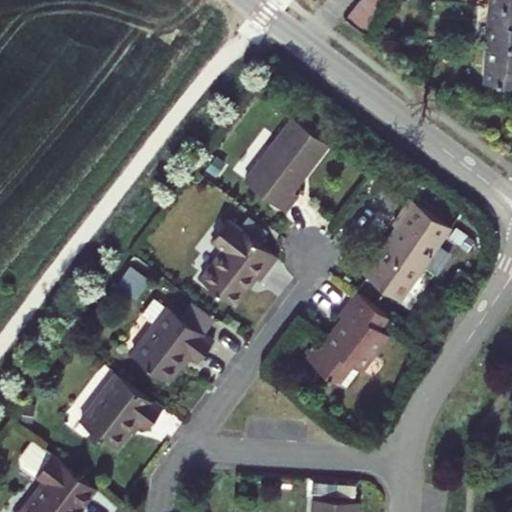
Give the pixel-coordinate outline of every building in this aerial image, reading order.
[(383,16),(361,0),(359,0),(351,11),(373,28),(383,16)] [(391,5),(384,0),(361,0),(383,16),(391,5)] [(511,0),(496,0),(494,33),(511,34),(511,0)] [(511,34),(494,33),(490,73),(511,75),(511,34)] [(298,189),(334,142),(297,115),(250,179),(291,210),(304,193),(298,189)] [(409,293),(458,221),(417,193),(409,205),(400,218),(399,219),(404,223),(373,269),(409,293)] [(394,214),(400,218),(409,205),(402,202),(395,202),(391,207),(394,214)] [(266,276),(284,253),(233,215),(218,235),(230,244),(206,276),(240,301),(261,273),(266,276)] [(398,331),(389,325),(397,313),(364,288),(347,313),(349,314),(355,318),(346,332),(342,333),(337,339),(334,337),(328,333),(313,354),(357,385),(370,366),(373,368),(398,331)] [(139,351),(174,378),(185,362),(194,350),(199,354),(205,358),(221,337),(216,334),(188,313),(163,294),(151,311),(162,319),(139,351)] [(200,296),(188,313),(216,334),(228,317),(200,296)] [(355,318),(349,314),(334,337),(337,339),(342,333),(346,332),(355,318)] [(185,362),(190,366),(199,354),(194,350),(185,362)] [(154,426),(169,406),(123,372),(87,419),(123,446),(136,428),(143,419),(147,422),(154,426)] [(147,422),(143,419),(136,428),(140,431),(147,422)] [(88,506),(104,485),(41,438),(29,456),(29,463),(51,480),(26,511),(89,511),(91,509),(88,506)] [(321,511),(366,511),(367,498),(322,495),(321,511)]
